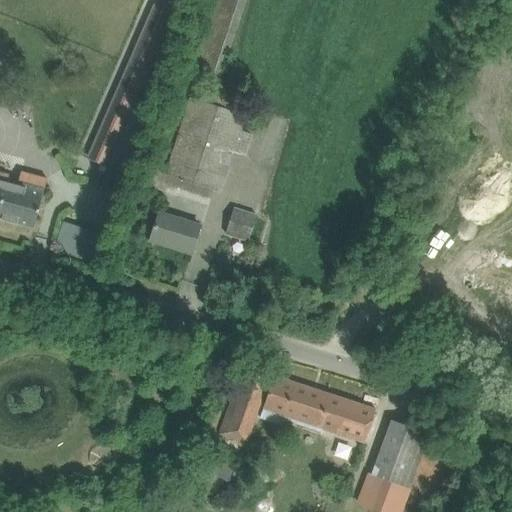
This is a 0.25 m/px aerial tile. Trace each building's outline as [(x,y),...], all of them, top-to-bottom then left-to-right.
[(224,78),(229,63),(248,0),(222,0),(200,70),(224,78)] [(104,80),(76,157),(105,167),(133,90),(104,80)] [(155,186),(209,203),(213,190),(219,192),(219,190),(224,192),(236,156),(247,159),(253,140),(243,137),(249,119),(198,102),(174,176),(160,171),(155,186)] [(0,218),(34,228),(47,178),(22,171),(18,184),(7,181),(9,173),(0,171),(0,218)] [(235,207),(226,234),(249,241),(257,213),(235,207)] [(191,253),(200,225),(159,212),(151,240),(166,245),(167,243),(191,251),(190,253),(191,253)] [(511,281),(499,277),(493,298),(511,303),(511,281)] [(422,336),(442,320),(421,294),(401,309),(422,336)] [(248,440),(264,393),(270,374),(244,366),(222,432),(248,440)] [(273,376),(267,395),(260,418),(283,425),(285,420),(322,432),(323,428),(365,442),(376,409),(273,376)] [(391,420),(385,439),(361,506),(378,511),(401,511),(430,434),(391,420)] [(213,453),(204,468),(227,482),(236,468),(213,453)]
